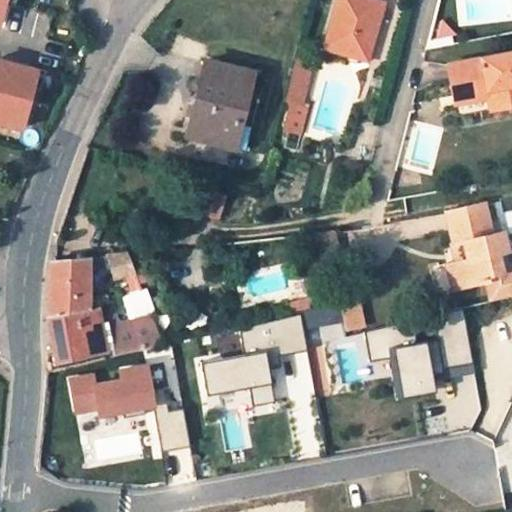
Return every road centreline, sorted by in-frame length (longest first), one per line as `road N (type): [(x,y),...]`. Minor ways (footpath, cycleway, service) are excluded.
road 1 (residential): [(18,281),(52,182),(136,0)]
road 2 (residential): [(9,511),(27,377),(17,328)]
